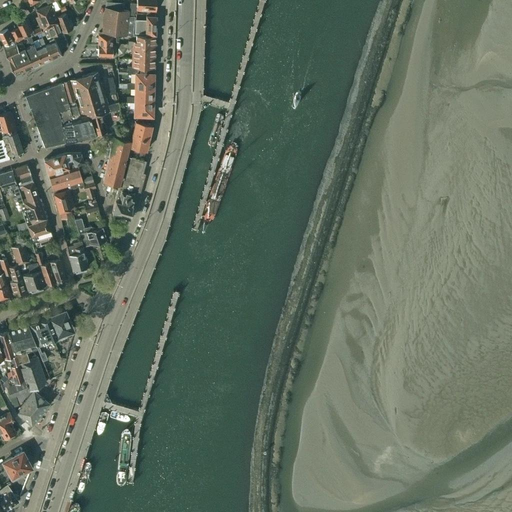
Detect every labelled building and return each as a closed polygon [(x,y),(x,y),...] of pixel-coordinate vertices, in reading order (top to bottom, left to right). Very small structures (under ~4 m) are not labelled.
[(23,0),(31,12),(36,8),(33,3),(37,0),(23,0)] [(155,0),(136,0),(136,3),(130,3),(129,16),(135,16),(135,13),(136,13),(136,10),(155,11),(155,0)] [(41,27),(35,29),(34,30),(36,34),(40,32),(44,30),(46,34),(48,38),(63,32),(51,4),(37,10),(40,16),(36,17),(41,27)] [(105,8),(104,8),(102,32),(111,33),(116,33),(120,34),(133,34),(134,17),(128,16),(129,10),(112,8),(105,8)] [(135,16),(135,26),(134,34),(155,34),(155,15),(146,15),(146,26),(142,26),(142,13),(136,13),(136,14),(135,14),(135,16)] [(65,32),(74,28),(70,19),(68,20),(65,14),(59,16),(61,23),(65,32)] [(32,36),(35,34),(34,30),(33,30),(28,19),(18,24),(19,27),(23,34),(25,33),(29,31),(32,36)] [(27,38),(25,33),(23,34),(19,27),(11,31),(16,43),(27,38)] [(15,44),(10,34),(7,29),(0,32),(0,34),(7,48),(15,44)] [(98,34),(98,45),(112,45),(112,39),(116,40),(116,33),(111,33),(111,35),(98,34)] [(127,41),(127,44),(130,44),(129,47),(154,47),(155,36),(135,35),(135,41),(127,41)] [(31,36),(27,38),(33,51),(28,53),(34,67),(43,63),(37,49),(36,47),(31,36)] [(41,44),(36,47),(37,49),(43,63),(52,59),(46,45),(45,43),(42,37),(38,39),(41,44)] [(55,39),(45,43),(46,45),(52,59),(62,55),(55,39)] [(7,48),(4,49),(5,50),(8,56),(10,61),(16,76),(34,67),(28,53),(25,48),(25,47),(22,41),(16,43),(15,44),(7,48)] [(130,44),(127,44),(117,43),(117,48),(131,49),(131,59),(154,59),(154,47),(129,47),(130,44)] [(98,45),(98,56),(116,56),(116,46),(112,46),(112,45),(98,45)] [(127,66),(127,69),(117,68),(117,73),(129,74),(129,73),(133,73),(153,73),(153,67),(154,66),(154,59),(131,59),(131,66),(127,66)] [(69,80),(75,99),(79,115),(80,115),(86,113),(87,116),(89,116),(91,115),(89,110),(107,104),(103,90),(102,90),(97,71),(69,80)] [(133,73),(133,83),(125,83),(125,88),(133,88),(152,87),(152,80),(153,80),(154,76),(153,75),(153,73),(133,73)] [(116,93),(113,76),(107,77),(110,94),(116,93)] [(75,99),(69,80),(62,82),(67,101),(75,99)] [(53,97),(65,92),(62,82),(25,96),(31,111),(55,102),(53,97)] [(133,88),(133,97),(126,96),(126,102),(132,102),(132,101),(152,101),(152,94),(153,93),(153,90),(152,89),(152,87),(133,88)] [(55,102),(31,111),(44,147),(65,142),(59,115),(58,111),(69,106),(65,92),(53,97),(55,102)] [(95,135),(106,131),(101,113),(118,108),(117,101),(107,104),(89,110),(91,115),(89,116),(95,135)] [(132,103),(132,114),(132,119),(151,124),(151,115),(152,115),(152,108),(153,107),(153,104),(152,103),(152,101),(132,101),(132,102),(132,103)] [(0,137),(2,137),(7,153),(11,152),(11,153),(22,150),(15,131),(13,126),(9,111),(0,114),(0,137)] [(80,115),(80,116),(71,118),(72,121),(71,121),(76,139),(95,135),(89,116),(87,116),(86,113),(80,115)] [(76,139),(71,121),(66,123),(64,114),(59,115),(65,142),(76,139)] [(152,124),(133,120),(129,139),(126,152),(125,157),(129,158),(130,156),(142,159),(145,150),(146,150),(146,149),(145,149),(147,144),(150,145),(152,137),(148,136),(151,125),(152,124)] [(129,139),(125,138),(114,136),(102,180),(118,184),(125,157),(126,152),(129,139)] [(48,173),(76,164),(83,162),(80,152),(66,153),(64,153),(44,159),(48,173)] [(122,187),(118,186),(114,200),(115,200),(111,211),(129,216),(133,202),(134,202),(136,195),(138,195),(142,177),(140,177),(145,160),(142,159),(130,156),(129,158),(122,187)] [(32,181),(27,164),(11,169),(17,186),(21,185),(32,181)] [(48,175),(53,193),(69,188),(82,185),(94,182),(91,174),(80,178),(76,164),(48,173),(48,175)] [(22,205),(22,203),(17,186),(11,169),(0,172),(0,187),(1,190),(13,186),(14,189),(13,189),(16,197),(13,198),(16,207),(18,206),(22,205)] [(21,185),(27,201),(38,197),(32,181),(21,185)] [(94,182),(82,185),(84,191),(86,190),(89,199),(95,197),(92,188),(95,187),(94,182)] [(59,212),(71,209),(73,208),(70,197),(71,197),(69,188),(53,193),(59,212)] [(50,230),(38,197),(27,201),(22,203),(22,205),(18,206),(26,228),(29,227),(32,236),(29,237),(30,241),(37,239),(37,240),(51,236),(50,231),(50,230)] [(96,201),(91,203),(84,205),(87,213),(99,209),(96,201)] [(10,218),(6,206),(0,208),(0,215),(2,221),(10,218)] [(71,209),(59,212),(60,219),(73,216),(71,209)] [(81,242),(82,246),(88,245),(106,240),(103,228),(92,231),(91,226),(84,227),(82,218),(74,220),(82,242),(81,242)] [(87,266),(82,246),(81,242),(74,243),(74,245),(68,246),(70,254),(68,254),(72,271),(87,266)] [(17,245),(10,248),(15,262),(16,264),(16,265),(23,263),(27,261),(22,244),(17,245)] [(49,261),(44,262),(40,251),(34,254),(37,265),(45,285),(56,281),(65,278),(59,258),(49,261)] [(5,257),(0,259),(0,261),(4,275),(10,272),(13,280),(9,281),(13,294),(25,291),(16,265),(16,264),(9,267),(5,257)] [(27,290),(45,285),(39,269),(38,269),(36,261),(26,264),(29,272),(22,274),(27,290)] [(0,297),(9,294),(2,272),(0,272),(0,297)] [(59,340),(75,333),(67,311),(50,317),(59,340)] [(56,335),(49,317),(49,318),(39,320),(40,321),(30,323),(33,333),(36,340),(38,345),(57,337),(56,335)] [(20,363),(29,360),(25,348),(36,344),(32,334),(28,324),(8,329),(14,347),(17,354),(20,363)] [(9,389),(27,381),(20,363),(17,354),(14,347),(8,329),(0,331),(0,346),(1,349),(7,366),(9,365),(13,375),(9,376),(3,384),(6,387),(7,391),(10,390),(9,389)] [(41,352),(38,345),(36,340),(34,341),(36,344),(42,361),(47,359),(44,351),(41,352)] [(20,363),(27,381),(30,390),(46,382),(36,357),(29,360),(20,363)] [(20,405),(30,392),(30,390),(27,381),(9,389),(10,390),(7,391),(10,398),(13,406),(19,404),(16,396),(20,405)] [(31,424),(49,402),(33,390),(16,412),(31,424)] [(0,414),(0,434),(2,439),(4,438),(8,435),(8,436),(12,433),(16,431),(10,421),(14,419),(9,411),(0,414)] [(21,451),(4,461),(12,476),(20,471),(21,473),(30,468),(21,451)] [(0,505),(3,510),(18,500),(17,499),(17,497),(15,494),(14,494),(7,484),(0,488),(0,505)]
